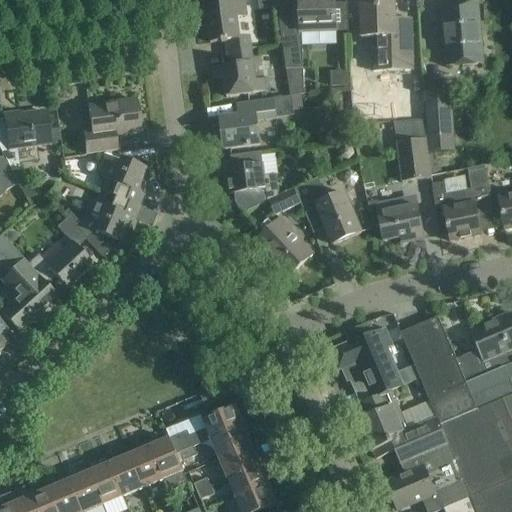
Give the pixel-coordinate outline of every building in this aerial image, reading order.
[(277,9),(290,98),(301,96),(310,94),(309,73),(303,74),(301,34),(336,33),(334,0),(298,0),(299,8),(277,9)] [(373,72),(381,72),(410,71),(410,58),(413,58),(412,20),(395,20),(394,0),(359,0),(361,39),(375,38),(379,42),(380,56),(372,56),(373,72)] [(227,54),(251,51),(249,38),(239,39),(237,18),(247,17),(245,3),(233,5),(205,9),(210,44),(221,43),(222,44),(226,44),(227,54)] [(482,65),(478,5),(441,8),(443,28),(446,68),(482,65)] [(251,51),(227,54),(229,67),(213,69),(215,81),(223,80),(226,99),(246,96),(266,93),(264,81),(255,82),(251,51)] [(350,88),(349,73),(342,73),(335,79),(335,89),(350,88)] [(426,140),(428,154),(455,152),(450,91),(423,93),(426,140)] [(303,110),(301,96),(290,98),(273,100),(237,105),(239,117),(220,119),(224,151),(244,148),(260,146),(256,122),(293,117),(293,111),(303,110)] [(82,133),(85,156),(115,152),(113,136),(139,133),(135,101),(88,107),(91,131),(82,133)] [(0,150),(3,157),(10,172),(18,171),(16,149),(49,144),(48,133),(45,113),(4,118),(4,122),(0,122),(0,150)] [(423,121),(394,125),(401,184),(431,180),(431,176),(429,168),(428,154),(426,140),(423,121)] [(344,146),(338,152),(340,159),(348,161),(354,155),(352,148),(344,146)] [(3,157),(0,150),(0,151),(3,157),(0,158),(0,196),(5,192),(17,185),(10,172),(3,157)] [(267,202),(268,202),(278,198),(275,176),(263,177),(260,154),(230,158),(232,169),(226,170),(230,195),(238,194),(239,201),(235,203),(241,215),(248,212),(266,202),(266,203),(267,202)] [(99,191),(140,209),(140,208),(137,207),(142,195),(138,193),(142,183),(138,182),(143,169),(125,162),(120,159),(117,168),(104,163),(98,178),(103,180),(99,191)] [(440,167),(429,168),(431,176),(441,175),(440,167)] [(444,183),(432,186),(433,197),(439,238),(448,236),(450,243),(481,237),(477,215),(492,212),(495,231),(496,230),(493,211),(484,167),(467,170),(471,190),(464,191),(446,195),(444,183)] [(346,174),(344,179),(346,184),(351,186),(356,184),(358,179),(356,174),(351,172),(346,174)] [(317,179),(293,191),(299,204),(300,203),(309,224),(321,218),(333,246),(361,234),(343,194),(326,201),(317,179)] [(34,194),(22,183),(18,186),(20,190),(30,209),(30,208),(42,198),(37,191),(34,194)] [(101,257),(117,243),(123,228),(126,230),(131,220),(134,222),(140,209),(99,191),(98,192),(102,193),(97,205),(91,202),(85,218),(78,223),(72,226),(85,240),(101,257)] [(293,191),(278,198),(268,202),(275,216),(299,204),(293,191)] [(511,195),(498,199),(501,213),(505,232),(511,230),(511,195)] [(367,204),(372,228),(380,226),(383,243),(399,239),(401,245),(424,240),(420,221),(416,204),(404,206),(403,202),(378,207),(377,202),(367,204)] [(66,211),(62,215),(66,219),(71,225),(72,226),(78,223),(66,211)] [(37,255),(26,265),(46,287),(55,279),(66,290),(92,266),(76,248),(85,240),(72,226),(71,225),(66,219),(56,228),(70,243),(46,265),(37,255)] [(312,255),(280,220),(270,230),(255,243),(287,279),(310,258),(312,255)] [(15,267),(5,277),(20,293),(0,311),(0,313),(5,319),(19,334),(48,307),(41,299),(50,290),(26,265),(22,261),(12,249),(5,256),(15,267)] [(481,349),(469,354),(479,380),(504,369),(504,368),(503,368),(498,356),(511,350),(511,318),(507,306),(506,307),(510,315),(473,331),(481,349)] [(511,396),(511,365),(504,369),(479,380),(469,354),(455,360),(438,319),(401,335),(436,419),(440,427),(511,396)] [(0,350),(13,339),(0,325),(0,350)] [(393,348),(386,329),(330,353),(338,371),(345,368),(351,381),(362,376),(372,400),(391,392),(402,387),(387,351),(393,348)] [(354,408),(354,409),(360,407),(369,431),(364,433),(372,452),(376,461),(396,454),(401,466),(431,453),(448,446),(440,427),(436,419),(430,403),(396,416),(393,408),(397,406),(391,392),(372,400),(354,408)] [(511,511),(511,453),(507,441),(511,439),(511,396),(440,427),(448,446),(452,456),(458,471),(468,494),(470,498),(475,511),(511,511)] [(210,440),(211,441),(248,425),(244,416),(239,418),(235,407),(202,421),(206,431),(210,440)] [(248,425),(211,441),(219,461),(251,447),(247,437),(252,434),(248,425)] [(173,448),(176,456),(180,454),(194,449),(211,441),(210,440),(206,431),(189,439),(187,434),(170,441),(173,448)] [(147,443),(163,481),(167,492),(188,483),(176,456),(173,448),(170,441),(169,440),(158,444),(156,440),(147,443)] [(129,457),(143,489),(163,481),(147,443),(138,447),(140,452),(129,457)] [(452,456),(448,446),(431,453),(401,466),(404,476),(386,484),(398,511),(420,502),(424,511),(437,511),(442,510),(470,498),(468,494),(458,471),(452,456)] [(219,461),(227,480),(265,464),(261,456),(256,458),(251,447),(219,461)] [(123,497),(143,489),(128,454),(126,449),(106,457),(107,460),(123,497)] [(194,449),(180,454),(183,462),(197,457),(194,449)] [(89,474),(103,506),(123,497),(107,460),(98,464),(100,469),(89,474)] [(227,480),(235,500),(268,486),(264,476),(269,474),(265,464),(227,480)] [(82,511),(88,511),(103,506),(89,474),(79,478),(76,473),(67,477),(82,511)] [(49,490),(58,511),(82,511),(67,477),(58,481),(60,486),(49,490)] [(196,493),(210,488),(207,480),(193,485),(196,493)] [(273,496),(268,486),(235,500),(240,511),(262,511),(281,504),(277,494),(273,496)] [(210,488),(196,493),(200,501),(213,495),(210,488)] [(27,494),(35,511),(58,511),(49,490),(39,495),(37,490),(27,494)] [(11,511),(35,511),(27,494),(19,497),(17,492),(5,497),(11,511)] [(11,511),(5,497),(0,498),(0,511),(11,511)] [(475,511),(470,498),(442,510),(442,511),(475,511)]
